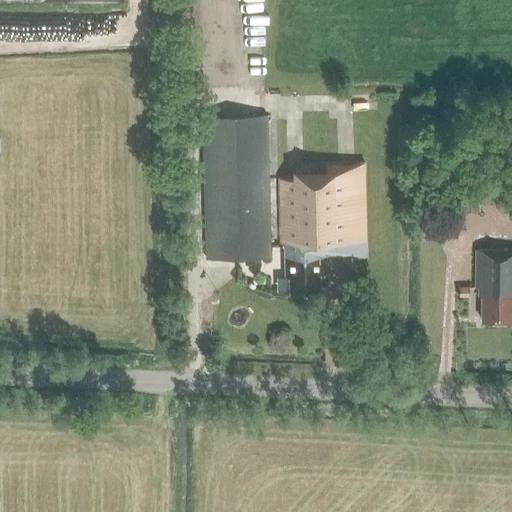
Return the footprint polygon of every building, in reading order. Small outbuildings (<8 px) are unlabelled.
[(270,257),(267,115),(201,117),(204,259),(270,257)] [(288,278),(288,292),(318,292),(317,258),(367,257),(366,182),(365,162),(324,163),(325,169),(292,170),(292,178),(276,178),(276,247),(284,247),(284,278),(288,278)] [(480,195),(463,194),(462,212),(462,213),(480,213),(480,195)] [(457,231),(457,209),(418,209),(417,231),(457,231)] [(511,252),(475,252),(474,290),(478,290),(477,295),(481,296),(480,320),(511,321),(511,252)] [(468,287),(457,287),(457,297),(468,297),(468,287)]
